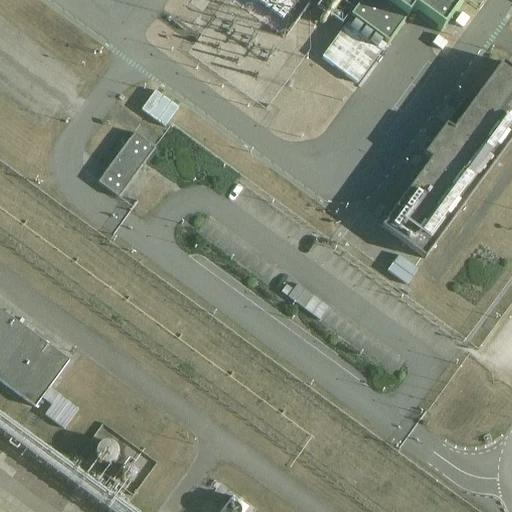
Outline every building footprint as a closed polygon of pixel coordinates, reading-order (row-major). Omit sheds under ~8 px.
[(440,33),(464,0),(363,0),(350,19),(387,45),(411,12),(440,33)] [(384,46),(349,20),(321,58),(357,84),(384,46)] [(424,260),(511,139),(511,70),(501,62),(452,130),(445,125),(423,155),(430,160),(380,228),(424,260)] [(118,198),(155,148),(134,133),(97,183),(118,198)] [(0,383),(34,408),(67,363),(0,314),(0,383)] [(215,510),(217,511),(239,511),(241,511),(225,499),(215,510)]
